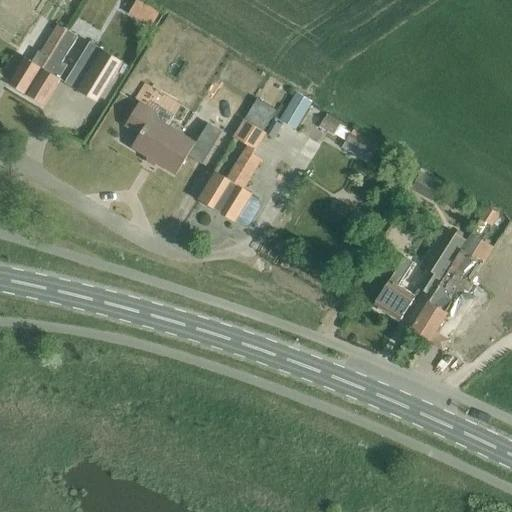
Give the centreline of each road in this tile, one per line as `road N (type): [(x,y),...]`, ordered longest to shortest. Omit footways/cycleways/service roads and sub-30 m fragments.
road 1 (secondary): [(511,455),(215,333),(0,278)]
road 2 (residential): [(0,162),(172,252)]
